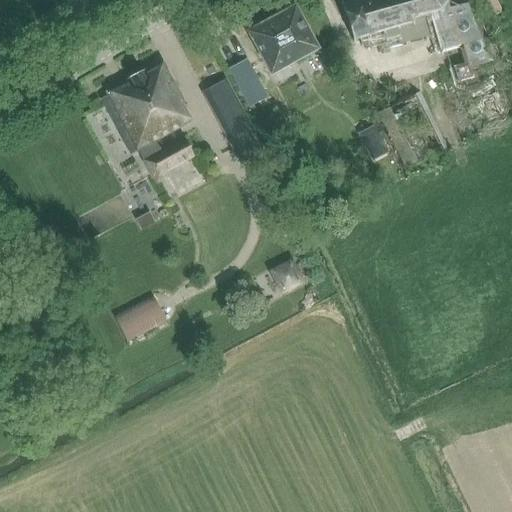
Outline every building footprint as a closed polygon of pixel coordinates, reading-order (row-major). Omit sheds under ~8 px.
[(342,0),(339,0),(353,44),(356,44),(355,41),(366,38),(366,41),(370,40),(369,36),(380,34),(381,37),(384,35),(383,32),(394,29),(395,32),(398,32),(397,28),(409,25),(410,28),(413,27),(411,18),(423,15),(423,19),(427,18),(426,14),(429,13),(439,10),(439,14),(443,13),(442,9),(446,0),(449,1),(449,0),(349,0),(343,2),(342,0)] [(439,10),(429,13),(434,31),(441,54),(459,49),(463,64),(452,67),(457,83),(473,78),(470,68),(488,63),(466,2),(449,7),(446,0),(442,9),(443,13),(439,14),(439,10)] [(472,0),(483,22),(502,13),(496,0),(472,0)] [(247,33),(270,76),(318,49),(295,6),(247,33)] [(107,96),(100,100),(129,155),(137,151),(152,180),(152,179),(155,184),(163,180),(160,175),(193,158),(184,140),(161,152),(155,142),(191,123),(183,107),(186,105),(163,61),(105,92),(107,96)] [(265,96),(247,62),(230,70),(249,104),(265,96)] [(225,80),(201,93),(239,166),(264,152),(225,80)] [(114,316),(127,342),(166,323),(153,296),(114,316)] [(48,399),(55,413),(65,408),(58,393),(48,399)]
